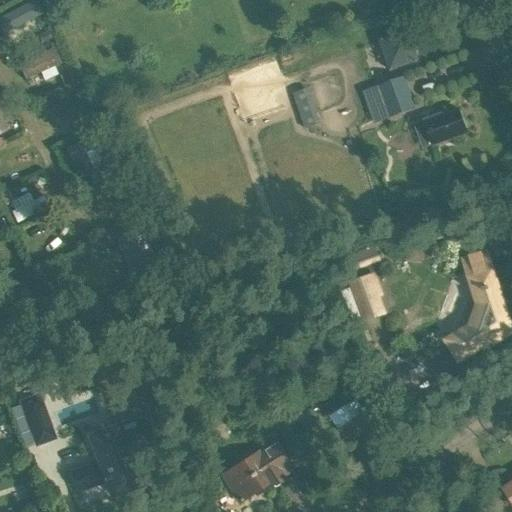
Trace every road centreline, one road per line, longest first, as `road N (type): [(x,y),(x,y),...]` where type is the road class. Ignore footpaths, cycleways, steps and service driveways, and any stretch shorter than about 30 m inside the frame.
road 1 (unknown): [(97,256),(0,77)]
road 2 (residential): [(359,511),(511,406)]
